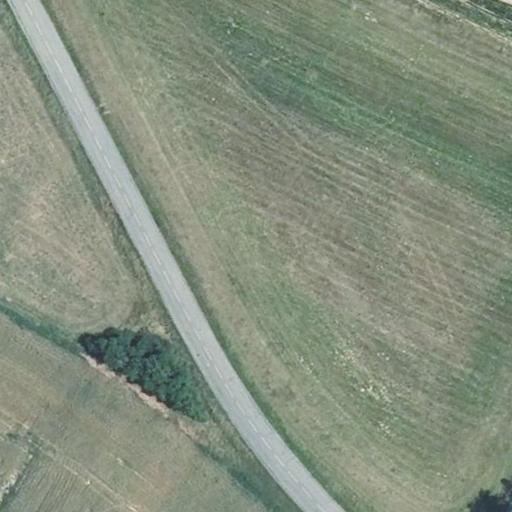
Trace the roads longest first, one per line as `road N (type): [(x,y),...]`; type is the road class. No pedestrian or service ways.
road 1 (tertiary): [(324,511),(219,376),(24,0)]
road 2 (track): [(511,56),(386,0)]
